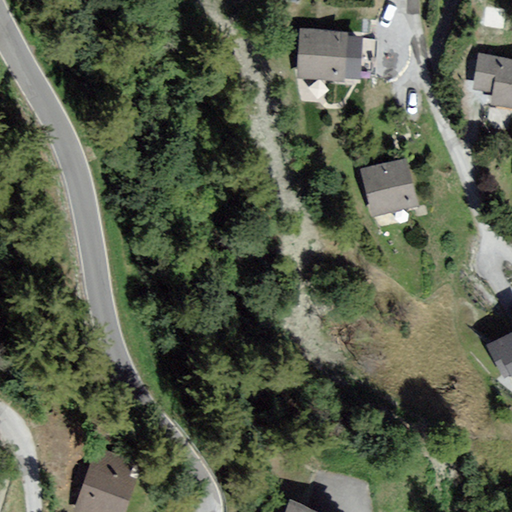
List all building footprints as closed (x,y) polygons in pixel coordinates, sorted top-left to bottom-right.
[(356,31),(304,29),(302,78),(354,79),(356,31)] [(511,55),(481,52),(477,89),(498,91),(496,105),(511,106),(511,55)] [(415,158),(366,170),(377,218),(427,206),(415,158)] [(511,332),(489,345),(505,376),(511,371),(511,332)] [(135,511),(152,463),(103,447),(81,511),(83,511),(135,511)]
